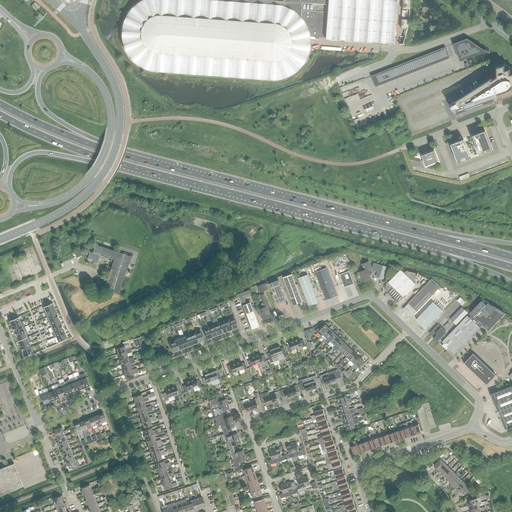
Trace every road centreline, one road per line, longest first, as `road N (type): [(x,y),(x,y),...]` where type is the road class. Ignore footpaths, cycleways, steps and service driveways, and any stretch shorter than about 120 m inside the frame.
road 1 (trunk): [(115,163),(431,245)]
road 2 (trunk): [(430,235),(144,160)]
road 3 (residential): [(150,378),(365,296),(407,330)]
road 4 (residential): [(257,448),(253,419),(354,385),(407,330)]
road 5 (tertiary): [(76,63),(107,96),(108,136),(78,186),(36,205)]
road 6 (trunk): [(144,160),(0,103)]
road 7 (trunk): [(144,160),(48,113),(37,91),(44,70)]
road 8 (unclassified): [(473,430),(478,399),(407,330)]
road 9 (trunk): [(8,188),(13,165),(35,152),(115,163)]
road 10 (trunk): [(0,115),(115,163)]
road 11 (tertiary): [(360,473),(373,461),(473,430)]
